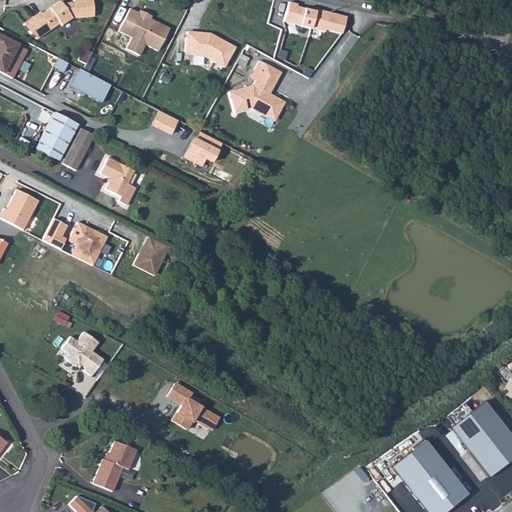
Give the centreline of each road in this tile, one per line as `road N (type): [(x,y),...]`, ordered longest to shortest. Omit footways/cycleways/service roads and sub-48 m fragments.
road 1 (residential): [(328,0),(492,44)]
road 2 (residential): [(0,382),(39,463),(23,498),(6,511)]
